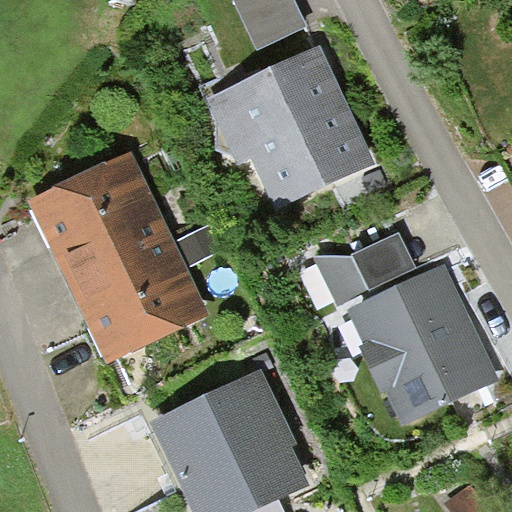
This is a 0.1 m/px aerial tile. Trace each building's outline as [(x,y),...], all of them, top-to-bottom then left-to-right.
[(294,0),(234,0),(258,51),(308,28),(294,0)] [(342,91),(320,45),(207,99),(239,164),(250,159),(275,210),(377,162),(342,91)] [(50,244),(68,286),(173,238),(134,154),(29,202),(50,244)] [(415,266),(396,231),(354,254),(314,256),(340,305),(415,266)] [(173,238),(68,286),(82,316),(106,367),(210,319),(173,238)] [(502,379),(445,262),(412,278),(349,309),(366,344),(361,346),(383,391),(387,389),(405,425),(502,379)] [(263,372),(151,426),(178,482),(192,511),(264,511),(311,490),(293,449),(299,447),(292,432),(263,372)]
